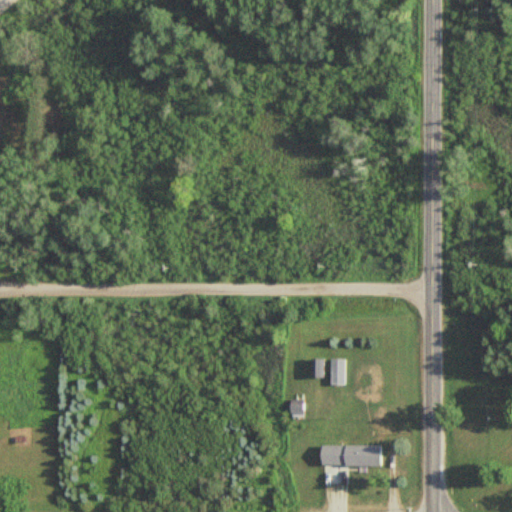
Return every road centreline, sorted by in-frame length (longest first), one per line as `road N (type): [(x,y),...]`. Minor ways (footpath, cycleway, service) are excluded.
road 1 (tertiary): [(433,511),(433,0)]
road 2 (residential): [(432,291),(0,289)]
